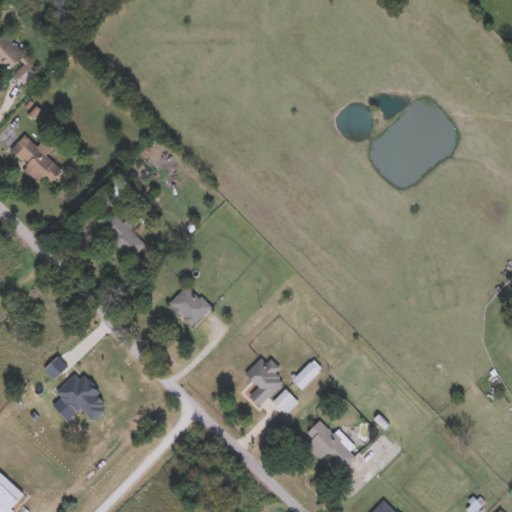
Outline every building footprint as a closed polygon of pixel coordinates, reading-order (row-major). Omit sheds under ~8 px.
[(21,83),(0,62),(0,36),(4,32),(38,66),(21,83)] [(45,153),(62,169),(51,181),(44,175),(38,181),(22,166),(26,163),(10,148),(24,133),(37,145),(43,139),(51,147),(45,153)] [(107,187),(117,179),(125,188),(114,196),(107,187)] [(130,256),(101,226),(115,212),(144,242),(130,256)] [(169,302),(188,282),(211,306),(192,325),(169,302)] [(245,371),(266,354),(278,368),(275,371),(285,382),(258,404),(249,394),(258,387),(245,371)] [(293,378),(312,359),(321,368),(302,388),(293,378)] [(286,413),(273,399),(285,388),(298,401),(286,413)] [(307,443),(313,437),(307,431),(320,419),(334,433),(338,429),(354,445),(349,449),(355,455),(342,467),(327,452),(321,457),(307,443)] [(0,511),(0,470),(25,495),(8,511),(0,511)] [(369,511),(385,496),(401,511),(369,511)] [(480,504),(472,511),(467,507),(476,499),(480,504)]
